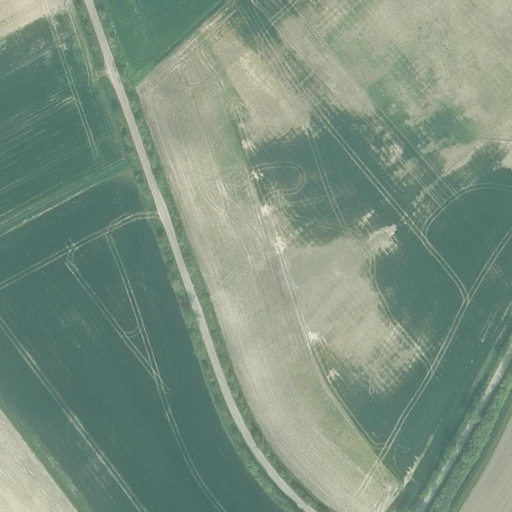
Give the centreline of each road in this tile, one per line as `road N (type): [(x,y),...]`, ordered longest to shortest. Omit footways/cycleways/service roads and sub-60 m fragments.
road 1 (unclassified): [(316,511),(284,488),(237,417),(87,0)]
road 2 (unclassified): [(418,511),(511,341)]
